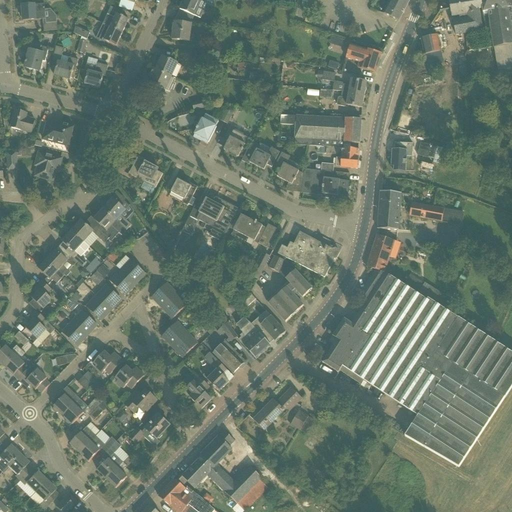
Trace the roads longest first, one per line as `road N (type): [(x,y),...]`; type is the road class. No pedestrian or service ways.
road 1 (tertiary): [(129,511),(321,317),(343,288),(363,226)]
road 2 (residential): [(363,226),(296,212),(109,114)]
road 3 (tertiary): [(363,226),(378,126),(420,0)]
road 4 (residential): [(0,331),(17,302),(25,236),(88,190)]
road 5 (residential): [(109,114),(162,0)]
road 6 (residential): [(102,511),(60,470),(48,435),(28,416)]
